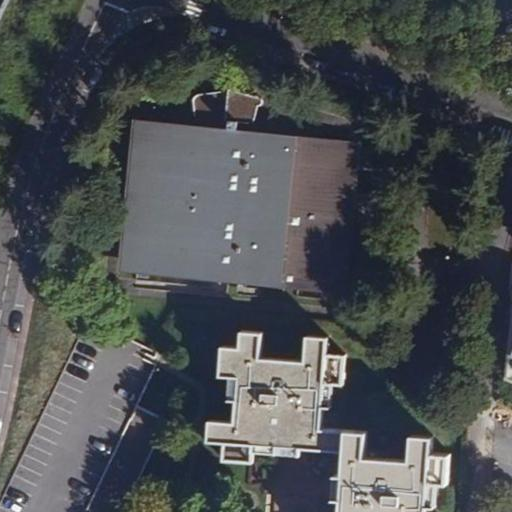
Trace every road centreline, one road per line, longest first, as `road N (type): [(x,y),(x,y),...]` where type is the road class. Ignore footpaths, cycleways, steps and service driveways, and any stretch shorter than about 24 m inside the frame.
road 1 (residential): [(179,0),(511,114)]
road 2 (residential): [(101,0),(39,132),(0,283)]
